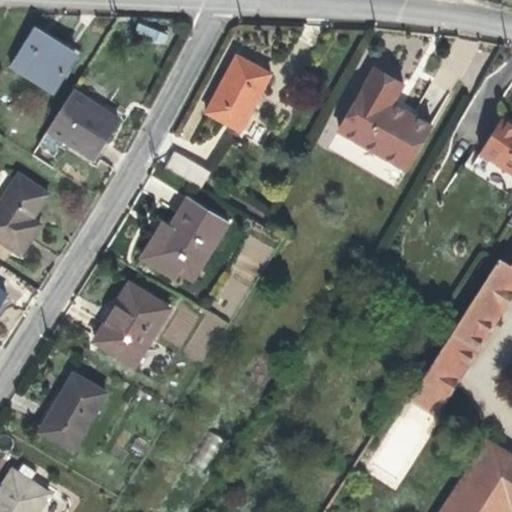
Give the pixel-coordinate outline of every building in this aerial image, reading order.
[(28,26),(5,63),(52,93),(75,55),(28,26)] [(230,54),(198,110),(231,129),(264,73),(230,54)] [(367,70),(333,133),(380,159),(405,116),(397,111),(394,116),(382,110),(396,86),(367,70)] [(68,91),(45,128),(89,155),(113,117),(68,91)] [(405,116),(380,159),(402,171),(426,127),(405,116)] [(511,125),(497,116),(474,152),(511,176),(511,125)] [(168,152),(160,165),(194,186),(202,173),(168,152)] [(15,178),(0,201),(0,244),(19,257),(39,224),(30,218),(45,196),(15,178)] [(160,221),(139,254),(171,273),(173,271),(185,278),(221,220),(180,195),(163,223),(160,221)] [(490,261),(402,399),(426,414),(511,278),(511,208),(488,246),(502,256),(496,265),(490,261)] [(154,218),(131,255),(168,279),(171,273),(139,254),(160,221),(154,218)] [(246,234),(213,307),(237,318),(270,245),(246,234)] [(124,281),(88,340),(126,364),(163,306),(124,281)] [(203,359),(229,328),(213,314),(187,345),(203,359)] [(67,375),(33,432),(65,451),(99,394),(67,375)] [(511,511),(511,464),(481,444),(436,511),(511,511)] [(4,471),(0,478),(0,511),(29,511),(41,493),(4,471)]
